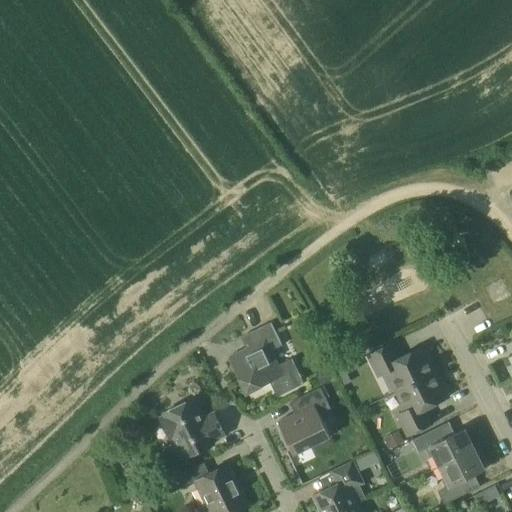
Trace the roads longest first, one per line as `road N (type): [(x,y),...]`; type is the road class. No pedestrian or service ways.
road 1 (residential): [(511,230),(473,200),(444,191),(395,197),(197,337)]
road 2 (residential): [(511,439),(452,322)]
